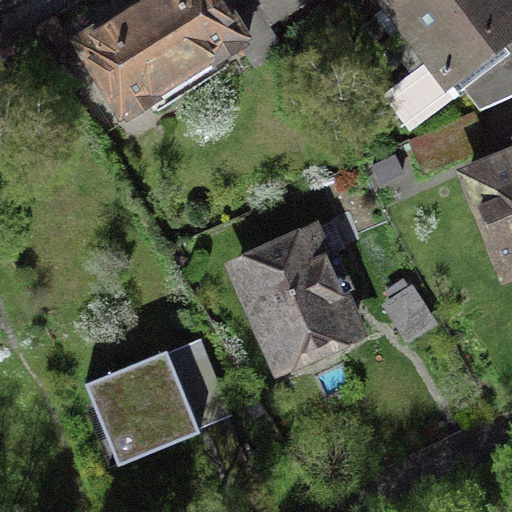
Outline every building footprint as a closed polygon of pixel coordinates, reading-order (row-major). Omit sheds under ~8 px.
[(145,0),(139,4),(182,72),(209,56),(214,64),(245,45),(255,61),(281,44),(269,25),(253,0),(145,0)] [(305,0),(253,0),(269,25),(305,0)] [(387,0),(399,15),(418,0),(387,0)] [(511,0),(418,0),(399,15),(432,58),(404,79),(431,115),(464,89),(479,109),(511,94),(511,0)] [(182,72),(139,4),(123,14),(79,41),(127,118),(159,98),(154,89),(182,72)] [(470,113),(410,139),(425,173),(485,147),(470,113)] [(511,155),(466,174),(506,271),(511,268),(511,155)] [(312,235),(236,270),(278,362),(315,345),(355,328),(331,276),(344,270),(335,250),(322,256),(312,235)] [(390,305),(409,334),(431,319),(404,281),(387,291),(394,302),(390,305)] [(167,348),(85,383),(119,464),(159,447),(201,429),(167,348)]
